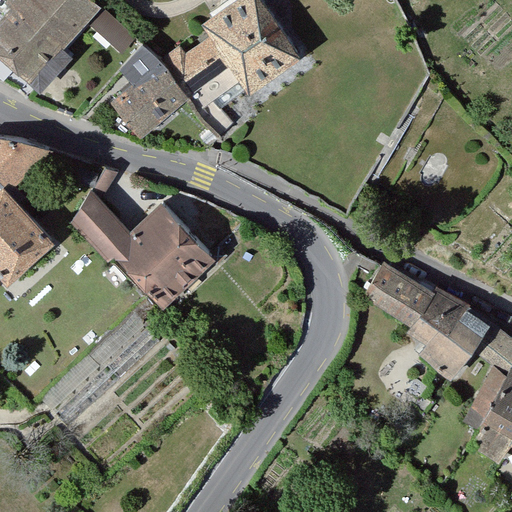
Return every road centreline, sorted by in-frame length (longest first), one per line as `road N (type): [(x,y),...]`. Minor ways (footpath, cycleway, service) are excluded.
road 1 (tertiary): [(207,511),(321,346),(330,292),(294,224),(157,161)]
road 2 (residential): [(511,310),(219,158),(157,161)]
road 3 (tertiary): [(157,161),(0,109)]
